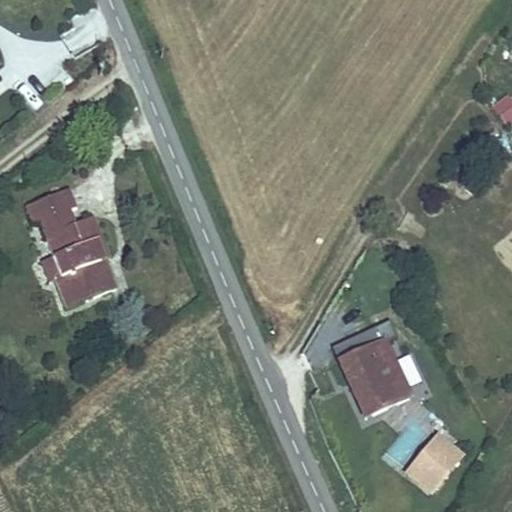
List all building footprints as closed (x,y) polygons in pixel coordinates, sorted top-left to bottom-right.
[(511,98),(510,95),(489,107),(505,134),(511,129),(511,98)] [(26,205),(33,224),(41,221),(72,210),(77,208),(70,189),(26,205)] [(72,210),(41,221),(46,235),(77,224),(72,210)] [(77,224),(46,235),(54,256),(61,276),(55,278),(66,307),(115,290),(109,272),(104,274),(100,262),(109,259),(94,218),(77,224)] [(41,260),(49,281),(55,278),(61,276),(54,256),(41,260)] [(388,323),(332,348),(363,419),(412,397),(387,343),(395,339),(388,323)] [(406,469),(425,432),(409,424),(389,461),(406,469)] [(437,433),(402,474),(431,499),(466,457),(437,433)]
